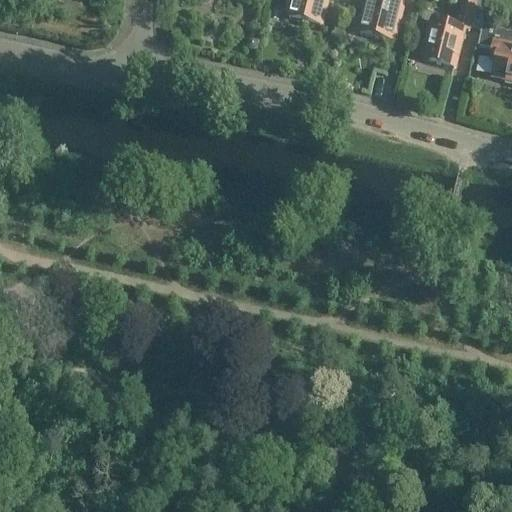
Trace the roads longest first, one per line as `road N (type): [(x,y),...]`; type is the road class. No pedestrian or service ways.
road 1 (residential): [(511,153),(467,147),(328,103),(139,67)]
road 2 (residential): [(139,67),(93,66),(0,44)]
